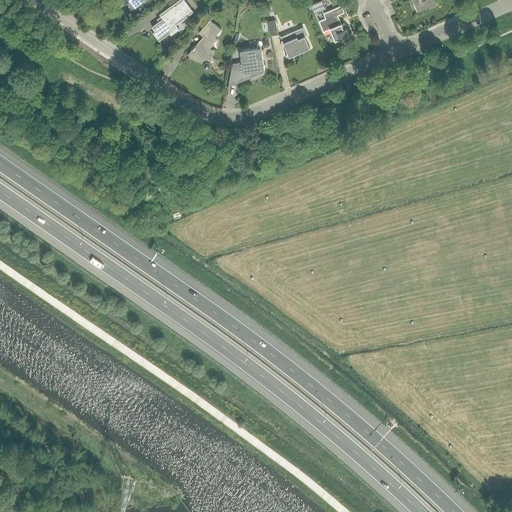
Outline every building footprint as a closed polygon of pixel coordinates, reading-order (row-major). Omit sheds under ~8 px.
[(193,12),(184,0),(169,0),(167,2),(170,6),(159,15),(163,19),(151,27),(155,32),(153,33),(159,41),(169,33),(171,35),(179,29),(176,25),(193,12)] [(411,0),(417,12),(429,7),(429,9),(435,6),(436,4),(434,0),(433,1),(432,0),(411,0)] [(327,10),(324,1),(312,6),(315,15),(327,10)] [(340,39),(340,40),(349,37),(343,22),(341,23),(337,16),(344,13),(341,6),(323,13),(325,18),(318,21),(324,34),(324,33),(324,32),(330,29),(333,35),(331,36),(334,42),(340,39)] [(203,37),(188,55),(189,58),(203,64),(202,66),(204,69),(207,71),(210,69),(211,66),(210,63),(215,51),(210,49),(210,48),(217,40),(214,37),(221,30),(210,20),(213,18),(207,13),(197,24),(203,29),(199,33),(203,37)] [(275,21),(268,22),(270,36),(277,35),(280,37),(289,57),(310,48),(305,37),(306,36),(303,28),(281,37),(277,34),(275,21)] [(232,64),(229,80),(236,81),(235,84),(253,76),(253,72),(256,71),(257,74),(264,71),(261,47),(240,51),(241,62),(232,64)]
